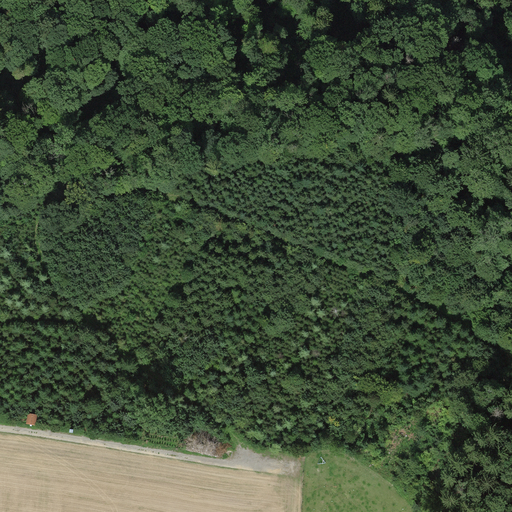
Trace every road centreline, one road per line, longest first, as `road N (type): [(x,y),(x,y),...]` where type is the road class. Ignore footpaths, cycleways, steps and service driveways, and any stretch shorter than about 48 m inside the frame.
road 1 (track): [(242,466),(232,437),(86,318),(49,272),(42,248),(48,213),(75,186),(139,187),(217,213),(511,339)]
road 2 (track): [(0,430),(291,474)]
road 3 (track): [(75,186),(119,98),(100,27),(104,0)]
